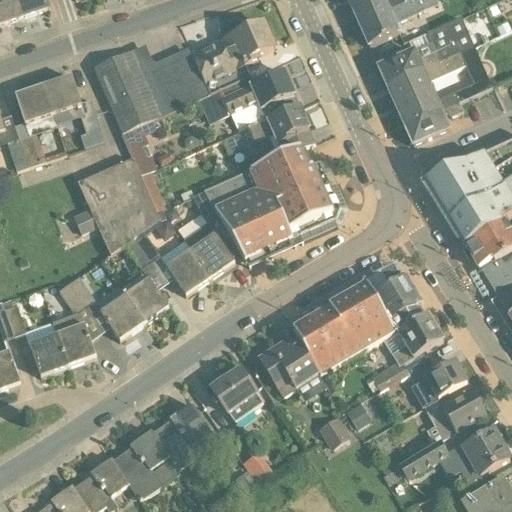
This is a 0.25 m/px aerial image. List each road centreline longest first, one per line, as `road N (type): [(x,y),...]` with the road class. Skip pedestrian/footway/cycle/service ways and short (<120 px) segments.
road 1 (residential): [(0,479),(380,235),(393,212)]
road 2 (residential): [(393,212),(299,0)]
road 3 (residential): [(0,69),(208,0)]
road 4 (residential): [(511,384),(416,231),(393,212)]
